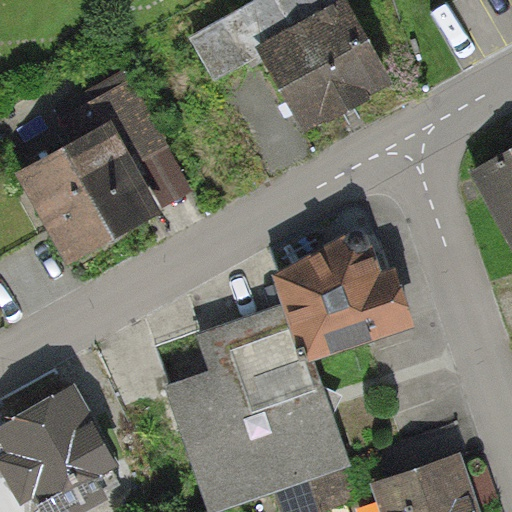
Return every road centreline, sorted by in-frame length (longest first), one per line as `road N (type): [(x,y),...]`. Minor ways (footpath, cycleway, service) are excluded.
road 1 (residential): [(413,148),(367,161),(0,364)]
road 2 (residential): [(511,432),(413,148)]
road 3 (residential): [(413,148),(439,122),(511,81)]
